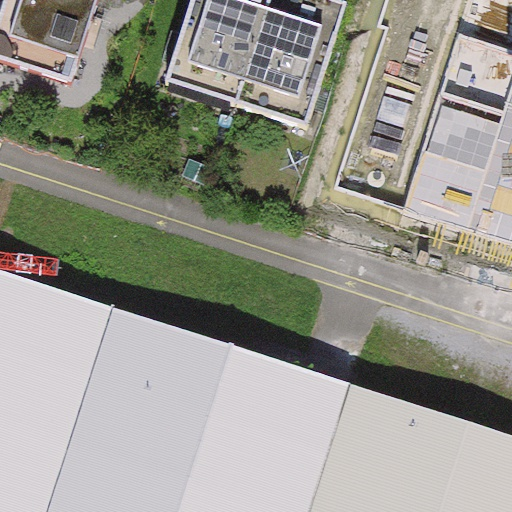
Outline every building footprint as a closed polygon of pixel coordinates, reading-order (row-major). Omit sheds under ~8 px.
[(100,0),(13,0),(0,50),(0,62),(78,83),(100,0)] [(194,0),(169,77),(241,100),(274,0),(194,0)] [(274,0),(241,100),(313,124),(351,9),(325,0),(274,0)] [(511,268),(511,0),(471,0),(400,234),(511,268)] [(511,511),(511,436),(0,274),(0,511),(511,511)]
